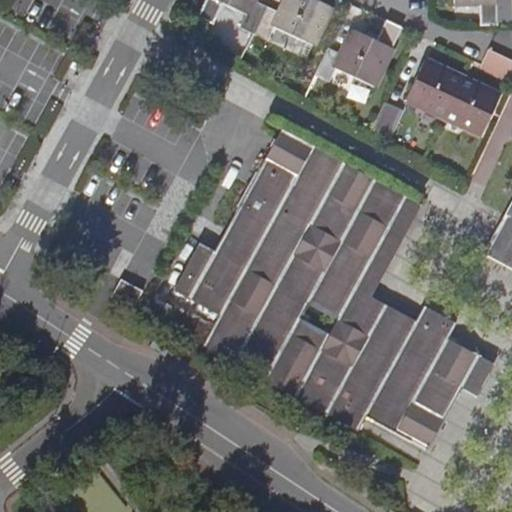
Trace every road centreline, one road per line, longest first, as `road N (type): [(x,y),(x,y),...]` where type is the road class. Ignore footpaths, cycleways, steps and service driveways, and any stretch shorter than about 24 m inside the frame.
road 1 (residential): [(155,0),(0,272)]
road 2 (tertiary): [(344,511),(133,375)]
road 3 (residential): [(0,487),(133,375)]
road 4 (tertiary): [(133,375),(0,290)]
